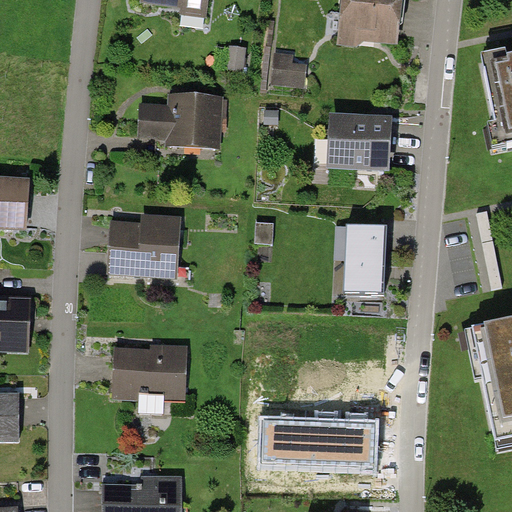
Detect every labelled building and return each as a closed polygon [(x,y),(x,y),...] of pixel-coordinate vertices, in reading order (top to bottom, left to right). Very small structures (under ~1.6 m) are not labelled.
[(203,0),(136,0),(136,4),(201,16),(203,0)] [(337,0),(332,46),(358,49),(359,43),(390,47),(395,0),(337,0)] [(309,86),(312,55),(277,53),(274,84),(309,86)] [(511,65),(497,69),(511,135),(511,65)] [(162,107),(133,106),(132,141),(162,141),(162,150),(219,151),(220,100),(165,98),(162,107)] [(383,123),(322,120),(320,168),(380,172),(383,123)] [(25,184),(0,182),(0,233),(23,234),(25,184)] [(176,226),(103,224),(101,278),(174,281),(176,226)] [(388,228),(337,227),(334,295),(386,297),(386,276),(387,242),(388,228)] [(497,287),(508,284),(495,233),(483,236),(497,287)] [(0,349),(23,350),(25,297),(0,296),(0,349)] [(511,322),(476,330),(501,450),(511,447),(511,322)] [(183,354),(108,351),(107,401),(182,404),(183,354)] [(11,398),(0,397),(0,445),(11,445),(11,398)] [(378,423),(259,418),(257,471),(376,475),(378,423)] [(174,511),(175,485),(94,486),(94,511),(174,511)]
